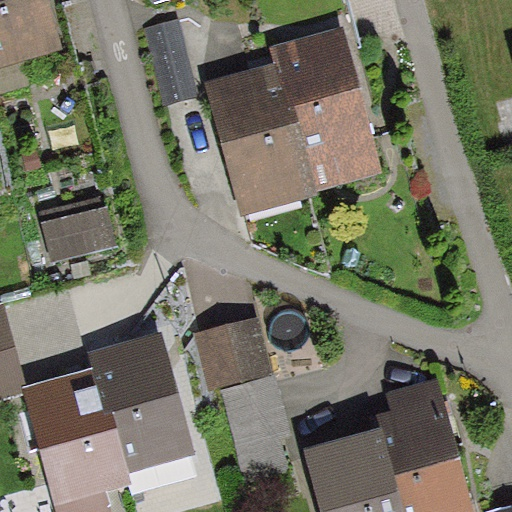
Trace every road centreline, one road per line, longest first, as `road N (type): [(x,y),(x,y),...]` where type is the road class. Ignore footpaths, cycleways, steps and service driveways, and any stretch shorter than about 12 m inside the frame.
road 1 (residential): [(511,350),(459,348),(200,237),(169,208),(112,0)]
road 2 (residential): [(404,0),(511,344)]
